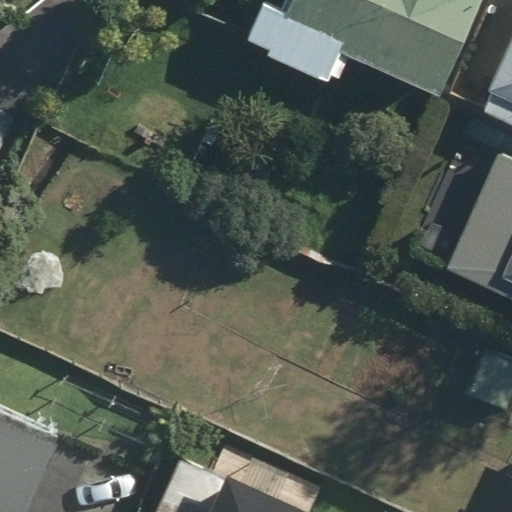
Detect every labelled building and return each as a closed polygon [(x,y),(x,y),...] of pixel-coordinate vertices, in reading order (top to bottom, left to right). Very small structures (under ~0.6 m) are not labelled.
[(284,0),(282,7),(267,0),(263,0),(246,37),(328,76),(342,46),(435,91),(479,0),(284,0)] [(511,37),(483,104),(511,116),(511,37)] [(511,150),(497,143),(441,264),(511,296),(511,150)] [(511,356),(489,346),(468,393),(507,410),(511,398),(511,356)] [(0,511),(20,511),(56,432),(0,406),(0,511)] [(316,511),(183,454),(157,511),(316,511)]
